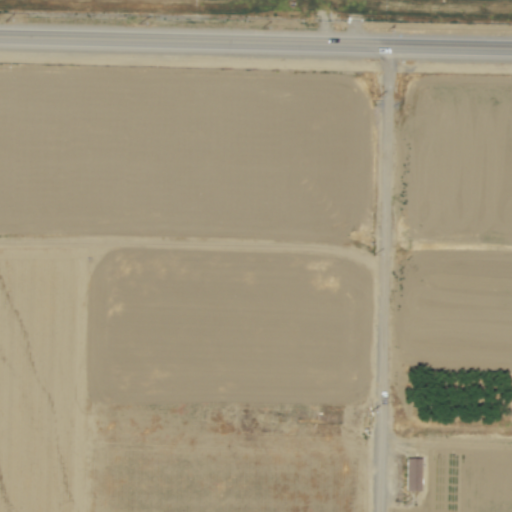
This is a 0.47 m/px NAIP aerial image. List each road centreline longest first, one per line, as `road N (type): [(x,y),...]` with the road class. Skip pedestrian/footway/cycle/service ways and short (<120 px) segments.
road 1 (tertiary): [(0,33),(511,46)]
road 2 (track): [(374,511),(386,43)]
